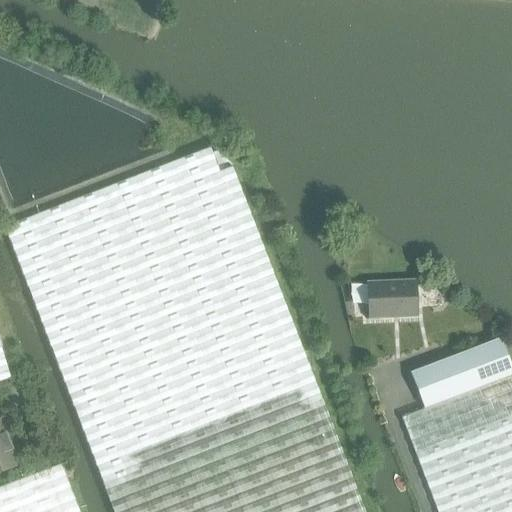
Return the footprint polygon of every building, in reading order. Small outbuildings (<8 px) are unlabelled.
[(364,511),(334,433),(232,168),(219,172),(209,149),(4,227),(113,511),(364,511)] [(379,317),(390,317),(390,315),(416,314),(415,282),(367,284),(368,311),(366,311),(366,320),(379,319),(379,317)] [(0,373),(20,367),(0,313),(0,373)] [(511,375),(511,371),(499,340),(431,365),(409,373),(423,409),(511,375)] [(401,418),(406,433),(436,511),(511,511),(511,375),(423,409),(401,418)] [(23,385),(10,389),(15,407),(28,403),(23,385)] [(0,424),(0,472),(16,467),(3,433),(0,424)] [(76,511),(59,467),(0,490),(0,511),(76,511)]
